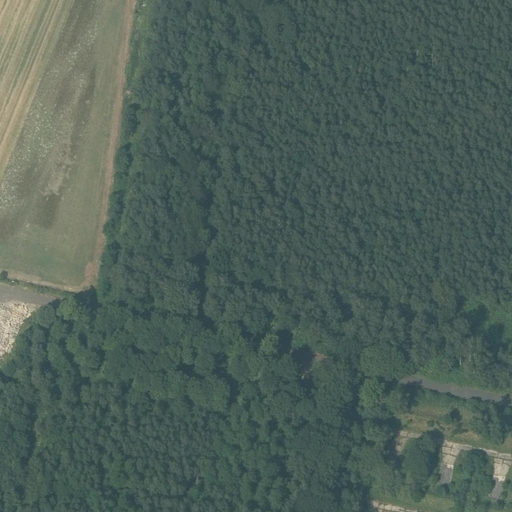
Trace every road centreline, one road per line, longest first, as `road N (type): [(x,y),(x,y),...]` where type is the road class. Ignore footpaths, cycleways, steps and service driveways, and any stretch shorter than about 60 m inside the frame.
road 1 (track): [(0,294),(356,372)]
road 2 (track): [(287,0),(236,50),(225,83),(196,337)]
road 3 (unknown): [(349,419),(511,456)]
road 4 (track): [(356,372),(511,401)]
road 5 (track): [(356,372),(327,511)]
